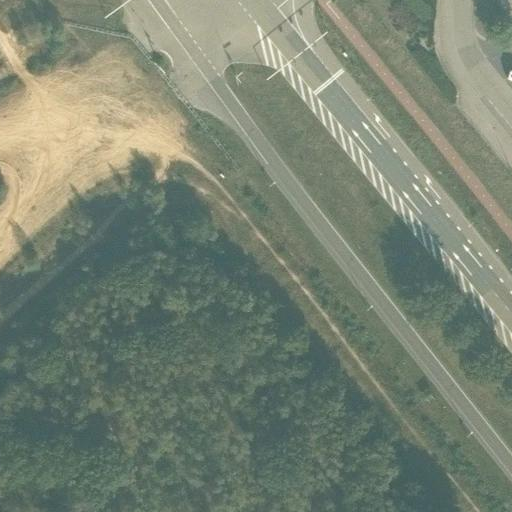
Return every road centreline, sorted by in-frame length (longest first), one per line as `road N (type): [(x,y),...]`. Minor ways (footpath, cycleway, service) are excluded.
road 1 (secondary): [(187,42),(511,467)]
road 2 (secondary): [(511,313),(257,7)]
